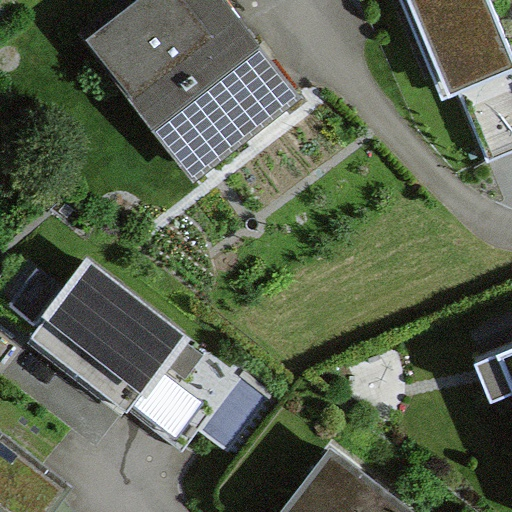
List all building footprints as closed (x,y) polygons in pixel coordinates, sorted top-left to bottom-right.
[(206,0),(139,0),(87,41),(183,162),(277,88),(206,0)] [(511,111),(466,0),(386,0),(452,160),(511,135),(511,111)] [(181,338),(85,266),(29,340),(125,412),(181,338)] [(511,339),(497,346),(511,383),(511,339)] [(49,511),(69,484),(0,438),(0,511),(49,511)] [(420,511),(325,445),(278,511),(420,511)]
